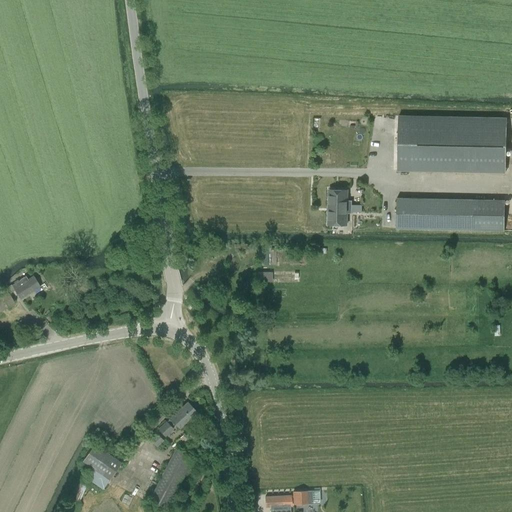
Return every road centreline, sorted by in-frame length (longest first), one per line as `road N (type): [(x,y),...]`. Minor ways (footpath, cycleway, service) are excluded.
road 1 (unclassified): [(168,328),(174,289),(129,0)]
road 2 (tertiary): [(234,511),(211,379),(193,345),(168,328)]
road 3 (tertiary): [(0,359),(168,328)]
